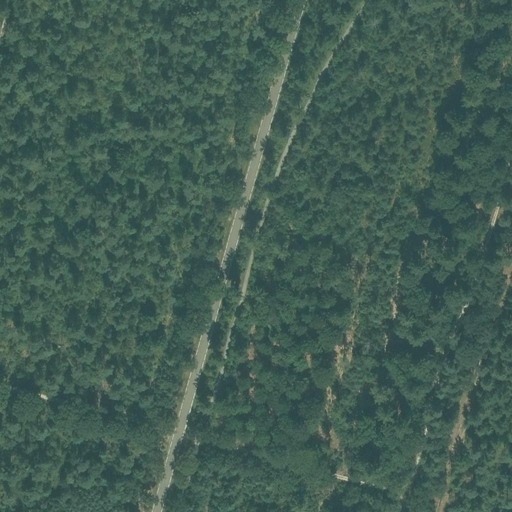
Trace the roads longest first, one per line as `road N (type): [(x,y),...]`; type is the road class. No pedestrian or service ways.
road 1 (tertiary): [(154,511),(304,0)]
road 2 (track): [(511,167),(413,495)]
road 3 (track): [(198,439),(413,495)]
road 4 (track): [(0,382),(198,439)]
